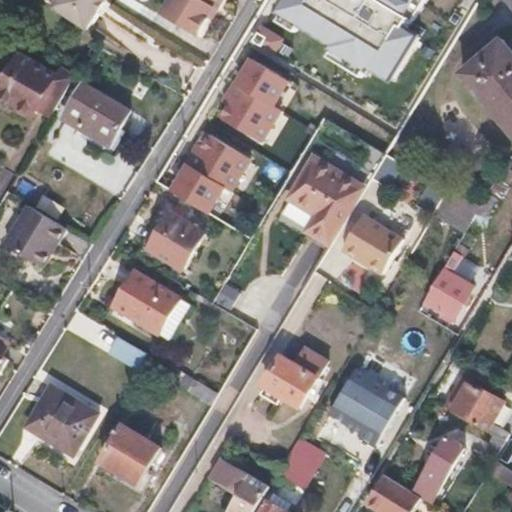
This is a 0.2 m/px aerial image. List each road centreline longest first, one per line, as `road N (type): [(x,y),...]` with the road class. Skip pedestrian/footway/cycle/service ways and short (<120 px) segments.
road 1 (residential): [(252,0),(0,414)]
road 2 (unknown): [(178,511),(294,300)]
